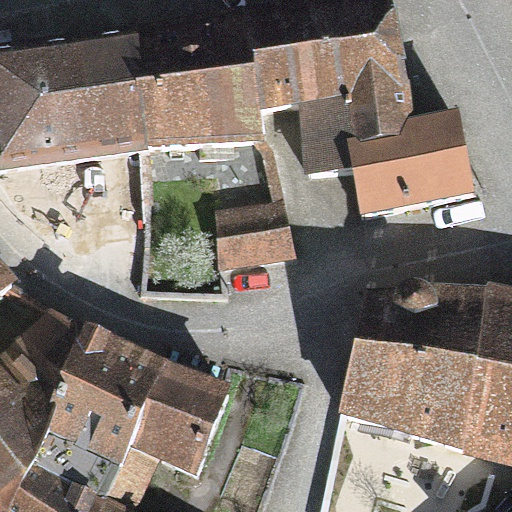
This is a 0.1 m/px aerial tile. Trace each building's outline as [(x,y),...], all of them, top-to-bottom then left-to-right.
[(242,9),(258,117),(281,113),(295,111),(305,175),(355,167),(351,141),(416,130),(414,120),(398,9),(388,11),(387,2),(386,0),(290,0),(263,4),(242,9)] [(139,28),(140,39),(154,154),(265,144),(258,117),(242,9),(139,28)] [(140,39),(0,56),(0,172),(18,171),(139,156),(154,154),(140,39)] [(414,120),(416,130),(351,141),(355,167),(364,215),(472,196),(457,112),(414,120)] [(139,156),(18,171),(25,230),(43,253),(151,238),(139,156)] [(291,265),(283,207),(212,216),(220,275),(291,265)] [(0,263),(0,507),(26,478),(30,469),(46,433),(49,410),(21,387),(0,366),(0,296),(9,290),(14,279),(0,263)] [(484,292),(457,453),(511,468),(511,288),(486,284),(484,292)] [(457,453),(484,292),(363,292),(338,414),(418,444),(457,453)] [(49,410),(84,331),(49,311),(0,355),(0,366),(21,387),(49,410)] [(49,410),(46,433),(107,460),(119,465),(128,447),(162,364),(84,331),(49,410)] [(162,364),(128,447),(161,461),(195,475),(230,393),(162,364)] [(418,444),(338,414),(318,408),(297,511),(400,511),(406,489),(418,444)] [(128,447),(119,465),(107,460),(96,500),(108,504),(125,511),(137,511),(161,461),(128,447)] [(26,478),(0,507),(0,511),(76,511),(75,511),(84,495),(30,469),(26,478)] [(473,511),(406,489),(400,511),(473,511)] [(75,511),(76,511),(125,511),(108,504),(96,500),(84,495),(75,511)]
